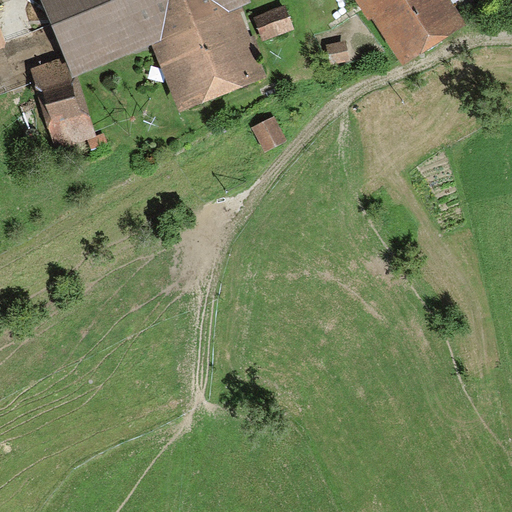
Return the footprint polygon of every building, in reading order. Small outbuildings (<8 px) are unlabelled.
[(42,0),(77,70),(152,38),(179,109),(266,77),(239,7),(252,1),(252,0),(42,0)] [(356,0),(367,16),(373,15),(403,60),(462,21),(448,0),(356,0)] [(282,7),(254,18),(262,40),(291,29),(282,7)] [(347,40),(327,44),(331,65),(352,61),(347,40)] [(32,79),(58,148),(93,135),(67,66),(32,79)] [(262,157),(280,146),(265,121),(247,132),(262,157)]
